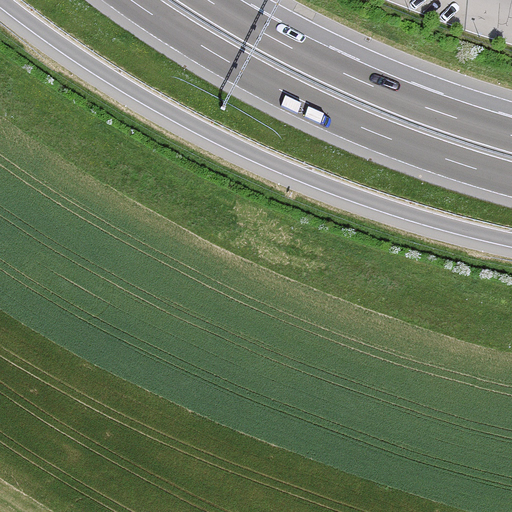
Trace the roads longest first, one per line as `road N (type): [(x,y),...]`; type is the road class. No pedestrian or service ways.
road 1 (motorway): [(0,0),(115,82),(210,133),(326,186),(511,241)]
road 2 (motorway): [(130,0),(297,99),(511,178)]
road 3 (motorway): [(511,135),(358,79),(208,0)]
